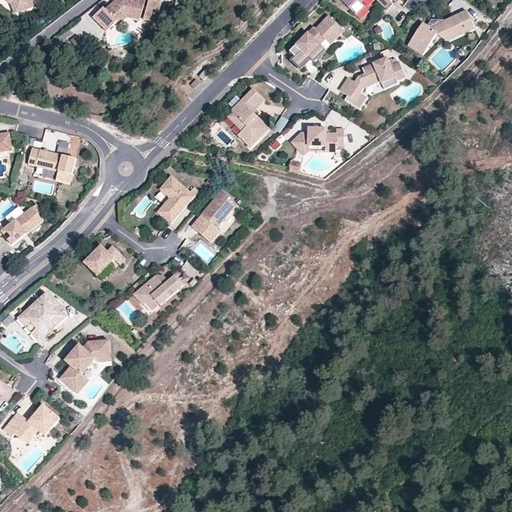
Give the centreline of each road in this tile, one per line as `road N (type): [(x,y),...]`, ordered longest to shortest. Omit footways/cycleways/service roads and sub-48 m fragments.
road 1 (residential): [(113,179),(67,237),(0,293)]
road 2 (residential): [(137,162),(251,52)]
road 3 (residential): [(0,309),(100,219)]
road 4 (residential): [(118,157),(86,127),(0,105)]
